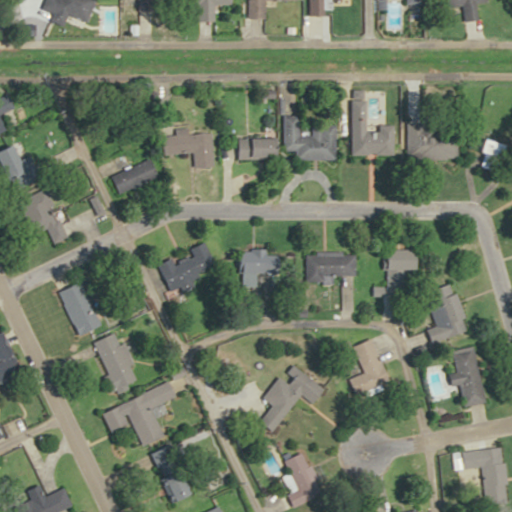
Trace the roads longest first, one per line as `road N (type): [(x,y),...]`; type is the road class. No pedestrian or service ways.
road 1 (residential): [(0,288),(151,217),(447,206),(479,219),(511,335)]
road 2 (residential): [(511,79),(0,81)]
road 3 (residential): [(0,43),(511,43)]
road 4 (residential): [(426,441),(398,348),(372,324),(257,325),(179,356)]
road 5 (residential): [(119,232),(254,511)]
road 6 (residential): [(103,511),(0,298)]
road 7 (residential): [(511,425),(362,454)]
road 8 (residential): [(222,80),(223,211)]
